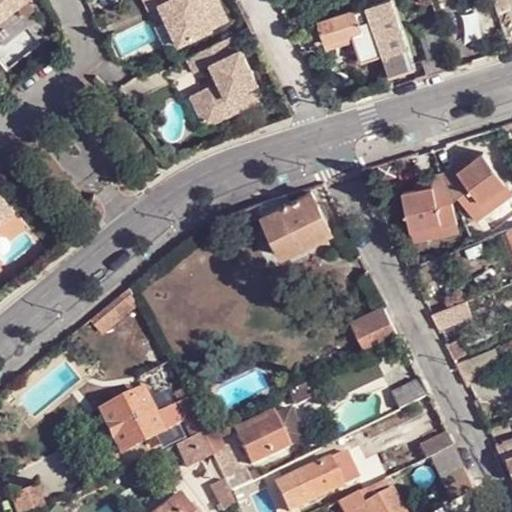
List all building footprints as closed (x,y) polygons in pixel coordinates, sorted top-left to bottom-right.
[(0,0),(0,19),(25,0),(0,0)] [(219,0),(146,0),(151,9),(161,4),(180,44),(229,21),(219,0)] [(384,56),(407,48),(392,0),(387,0),(368,6),(384,56)] [(363,32),(351,36),(360,64),(384,56),(368,6),(355,9),(363,32)] [(363,32),(355,9),(320,22),(326,44),(351,36),(363,32)] [(445,40),(441,28),(429,31),(433,44),(445,40)] [(448,53),(445,40),(433,44),(437,57),(448,53)] [(407,48),(384,56),(390,76),(415,68),(409,47),(407,48)] [(267,98),(243,48),(213,63),(222,82),(225,88),(218,91),(215,85),(193,95),(208,126),(267,98)] [(454,68),(448,53),(437,57),(425,61),(429,75),(454,68)] [(225,88),(222,82),(215,85),(218,91),(225,88)] [(343,96),(340,89),(331,92),(334,101),(343,96)] [(461,163),(448,170),(460,198),(463,197),(476,216),(489,208),(487,203),(511,186),(492,155),(466,172),(461,163)] [(460,198),(448,170),(435,174),(436,184),(407,191),(415,228),(445,221),(446,226),(462,222),(457,199),(460,198)] [(0,224),(16,211),(0,190),(0,224)] [(336,231),(316,192),(293,201),(285,206),(289,214),(271,223),(287,254),(336,231)] [(291,194),(261,203),(266,212),(267,214),(285,205),(293,201),(291,194)] [(241,223),(266,212),(261,203),(237,213),(241,223)] [(136,308),(126,294),(95,319),(106,332),(136,308)] [(438,319),(444,330),(474,317),(470,304),(438,319)] [(356,321),(369,349),(402,332),(388,305),(356,321)] [(464,381),(501,362),(494,348),(457,367),(464,381)] [(434,395),(425,378),(396,393),(404,409),(434,395)] [(146,392),(106,411),(125,453),(167,434),(146,392)] [(196,438),(207,434),(191,400),(180,406),(196,438)] [(290,413),(281,417),(292,437),(301,432),(290,413)] [(257,464),(297,445),(292,437),(281,417),(269,423),(253,431),(243,436),(257,464)] [(250,426),(253,431),(269,423),(266,418),(250,426)] [(215,429),(207,434),(215,447),(222,444),(215,429)] [(208,463),(219,458),(215,447),(207,434),(196,438),(208,463)] [(458,447),(452,437),(431,447),(436,457),(458,447)] [(196,438),(187,443),(199,467),(208,463),(196,438)] [(511,438),(499,444),(505,456),(510,455),(511,454),(511,438)] [(356,483),(343,456),(333,461),(346,488),(356,483)] [(346,488),(333,461),(291,481),(304,507),(346,488)] [(233,475),(236,481),(250,474),(246,467),(233,475)] [(446,479),(458,502),(480,491),(468,469),(446,479)] [(260,470),(250,475),(254,483),(264,478),(260,470)] [(250,474),(236,481),(241,490),(254,483),(250,475),(250,474)] [(236,493),(230,480),(218,486),(230,510),(243,505),(236,493)] [(365,499),(369,507),(394,493),(389,484),(365,499)] [(406,511),(396,492),(394,493),(369,507),(372,511),(406,511)] [(199,511),(187,497),(165,511),(199,511)] [(348,511),(372,511),(369,507),(365,499),(348,509),(348,511)]
